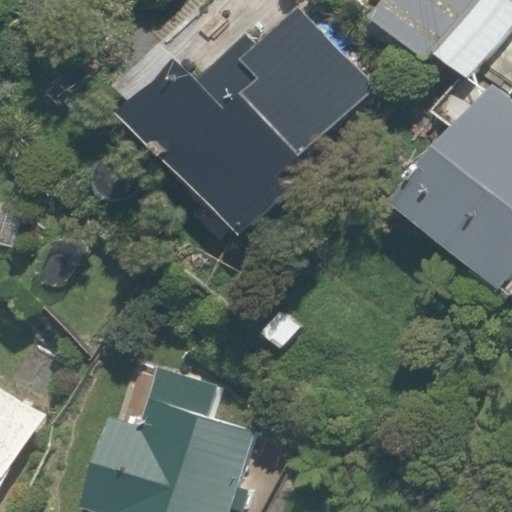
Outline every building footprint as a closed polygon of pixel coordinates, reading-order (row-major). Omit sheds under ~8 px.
[(381,0),(370,14),(423,58),(459,89),(511,25),(511,3),(508,0),(381,0)] [(101,102),(237,237),(292,182),(284,174),(370,88),(299,17),(265,51),(242,28),(191,80),(157,46),(101,102)] [(511,280),(511,103),(483,81),(388,204),(503,292),(511,280)] [(229,511),(253,427),(212,415),(221,384),(156,366),(141,421),(105,411),(77,510),(85,511),(229,511)] [(0,489),(46,410),(0,383),(0,489)]
